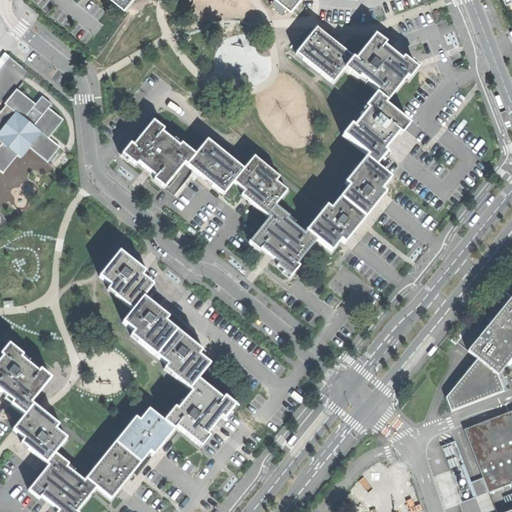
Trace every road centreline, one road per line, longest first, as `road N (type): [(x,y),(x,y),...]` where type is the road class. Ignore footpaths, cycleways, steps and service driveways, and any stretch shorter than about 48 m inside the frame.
road 1 (residential): [(348,388),(220,276),(165,243),(103,183),(92,168),(80,80),(13,21),(6,0)]
road 2 (tertiary): [(511,189),(348,388)]
road 3 (tertiary): [(367,405),(511,229)]
road 4 (tertiary): [(348,388),(247,511)]
road 5 (tertiary): [(281,511),(367,405)]
